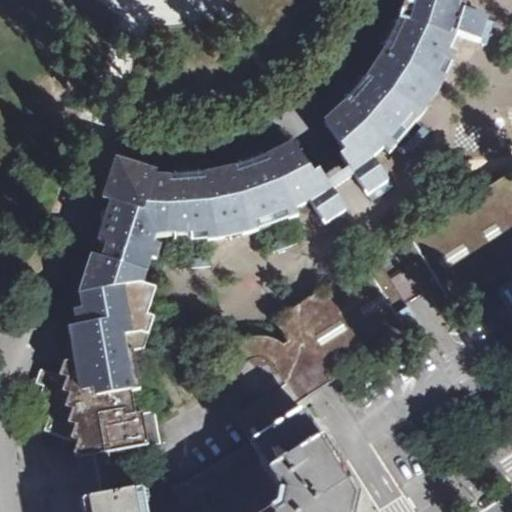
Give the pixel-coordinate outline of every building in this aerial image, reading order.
[(341,158),(368,195),(388,182),(365,149),(376,140),(380,144),(412,108),(416,102),(427,109),(428,108),(423,105),(432,92),(437,95),(437,94),(426,86),(430,79),(449,40),(451,34),(471,41),(472,39),(477,41),(485,19),(458,11),(460,0),(409,0),(403,22),(400,27),(391,23),(380,44),(390,49),(386,56),(371,80),(366,85),(358,78),(343,96),(351,103),(338,115),(326,126),(346,155),(341,158)] [(110,245),(150,259),(156,261),(161,247),(154,245),(158,230),(162,232),(212,228),(222,227),(224,235),(241,231),(242,236),(243,236),(240,223),(254,219),(279,210),(292,205),(289,199),(302,193),(305,198),(307,198),(325,225),(345,212),(319,173),(314,176),(294,148),(279,156),(264,163),(260,153),(238,161),(242,171),(234,173),(216,177),(205,179),(199,180),(198,169),(175,171),(176,182),(139,180),(135,195),(117,189),(100,242),(110,245)] [(117,189),(135,195),(139,180),(143,168),(118,161),(109,186),(117,189)] [(511,172),(422,230),(398,245),(419,280),(441,315),(511,270),(511,172)] [(392,236),(416,221),(404,201),(380,217),(392,236)] [(346,265),(371,249),(359,230),(334,246),(346,265)] [(124,351),(125,353),(145,350),(154,319),(147,316),(156,290),(142,285),(150,259),(110,245),(105,261),(95,257),(82,296),(85,311),(77,313),(80,328),(118,320),(124,351)] [(251,444),(303,411),(298,403),(320,389),(420,328),(399,295),(376,258),(351,274),(276,321),(290,343),(284,346),(276,341),(267,338),(257,338),(247,340),(237,345),(230,350),(225,357),(221,366),(218,375),(218,384),(222,396),(251,444)] [(511,314),(511,283),(498,292),(511,314)] [(77,360),(124,351),(118,320),(80,328),(71,330),(74,346),(75,347),(77,360)] [(82,459),(101,455),(161,444),(155,412),(136,416),(125,353),(124,351),(77,360),(77,362),(65,364),(60,377),(41,370),(36,384),(44,386),(39,400),(47,402),(42,415),(49,418),(45,431),(72,441),(73,440),(79,442),(74,455),(82,459)] [(274,511),(353,511),(357,496),(337,465),(303,411),(251,444),(281,490),(278,510),(274,511)] [(91,502),(108,499),(104,476),(101,455),(82,459),(86,479),(91,502)] [(192,499),(217,484),(208,470),(184,485),(192,499)] [(192,499),(184,485),(172,487),(186,510),(195,505),(192,499)] [(144,511),(141,492),(108,499),(91,502),(82,503),(83,509),(85,509),(85,511),(144,511)]
